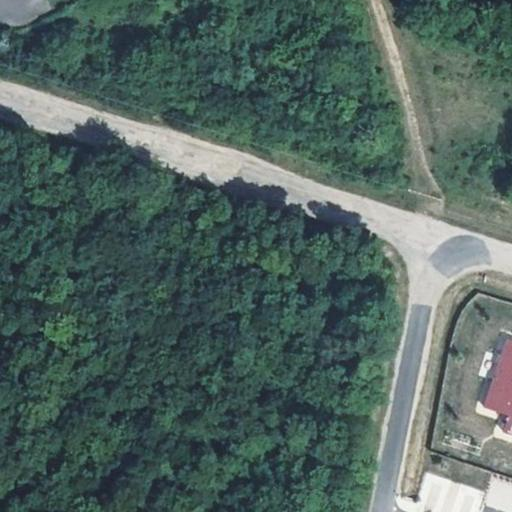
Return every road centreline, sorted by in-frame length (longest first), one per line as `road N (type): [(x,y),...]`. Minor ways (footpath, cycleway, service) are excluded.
road 1 (unclassified): [(0,91),(431,234)]
road 2 (unclassified): [(431,234),(380,511)]
road 3 (track): [(431,234),(414,102),(380,0)]
